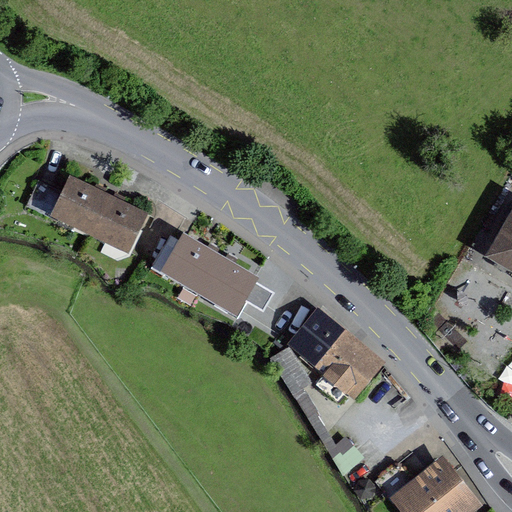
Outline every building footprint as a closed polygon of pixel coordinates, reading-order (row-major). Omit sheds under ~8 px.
[(88,236),(91,230),(107,198),(72,180),(65,194),(39,181),(27,205),(88,236)] [(143,216),(107,198),(91,230),(127,248),(143,216)] [(511,220),(493,254),(511,265),(511,220)] [(162,268),(200,290),(219,258),(185,238),(177,251),(173,249),(162,268)] [(253,278),(219,258),(200,290),(235,310),(241,299),(263,311),(274,293),(252,280),(253,278)] [(374,364),(315,314),(295,339),(307,349),(301,357),(313,367),(320,359),(331,368),(317,385),(340,404),(374,364)] [(288,347),(271,358),(343,473),(350,469),(300,390),(310,383),(288,347)] [(449,476),(441,467),(417,486),(398,463),(375,482),(394,506),(399,502),(402,504),(408,505),(413,511),(460,511),(471,503),(457,486),(463,482),(454,471),(449,476)] [(360,481),(356,490),(362,498),(372,496),(375,487),(369,480),(360,481)]
